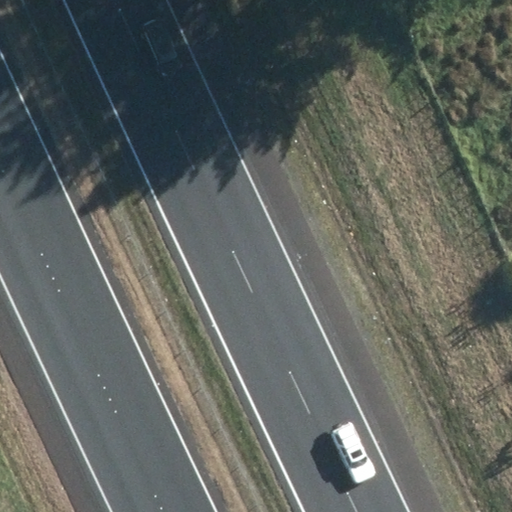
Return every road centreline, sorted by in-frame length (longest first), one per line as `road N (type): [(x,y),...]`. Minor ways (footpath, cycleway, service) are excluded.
road 1 (motorway): [(119,0),(358,511)]
road 2 (motorway): [(163,511),(0,159)]
